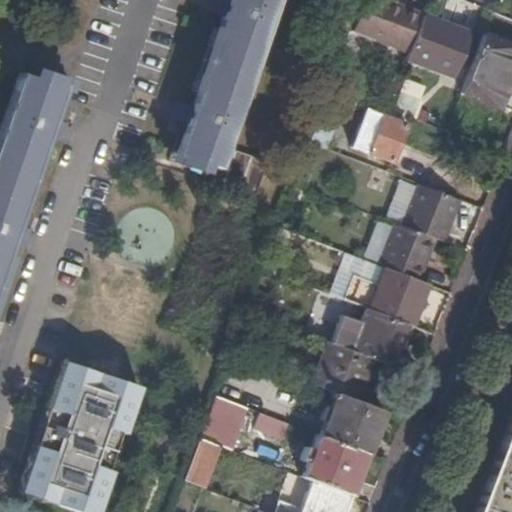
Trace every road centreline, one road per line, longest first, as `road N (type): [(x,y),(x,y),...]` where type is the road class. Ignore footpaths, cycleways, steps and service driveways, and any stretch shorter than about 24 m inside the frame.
road 1 (residential): [(0,401),(145,0)]
road 2 (residential): [(397,511),(511,198)]
